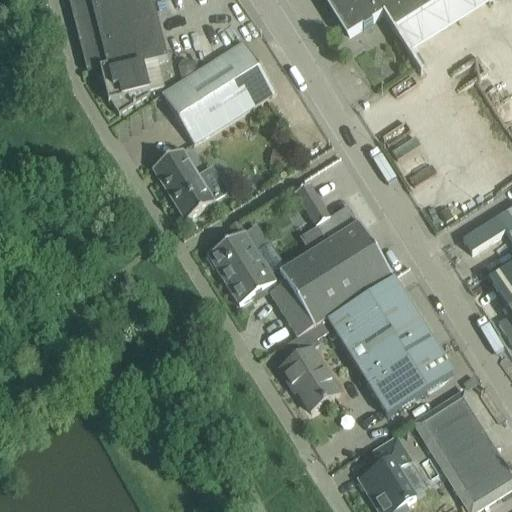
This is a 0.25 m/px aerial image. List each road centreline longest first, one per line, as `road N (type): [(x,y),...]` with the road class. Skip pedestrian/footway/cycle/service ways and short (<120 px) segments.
road 1 (residential): [(344,511),(69,80),(48,0)]
road 2 (unclassified): [(511,389),(264,0)]
